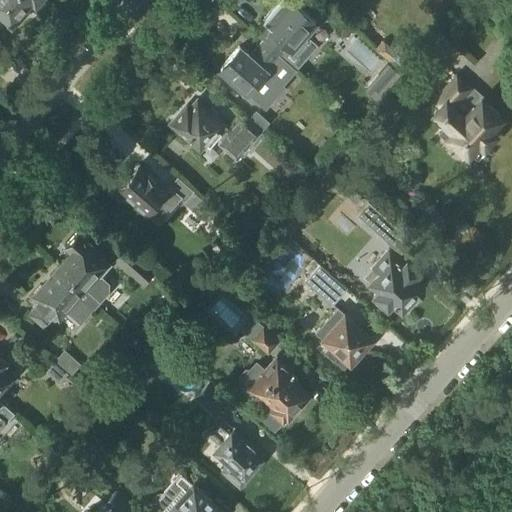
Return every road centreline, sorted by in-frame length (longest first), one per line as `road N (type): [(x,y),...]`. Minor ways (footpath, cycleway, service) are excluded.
road 1 (residential): [(322,511),(511,297)]
road 2 (residential): [(140,0),(0,159)]
